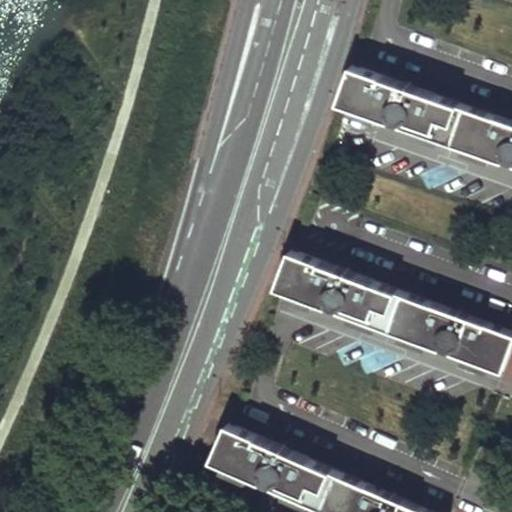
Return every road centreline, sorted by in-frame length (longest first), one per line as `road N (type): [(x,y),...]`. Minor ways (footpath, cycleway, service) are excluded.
road 1 (primary): [(277,0),(184,289)]
road 2 (primary): [(245,0),(184,289)]
road 3 (primary): [(237,252),(277,211),(348,0)]
road 4 (primary): [(133,511),(237,252)]
road 5 (primary): [(237,252),(312,0)]
road 6 (primary): [(184,289),(100,511)]
